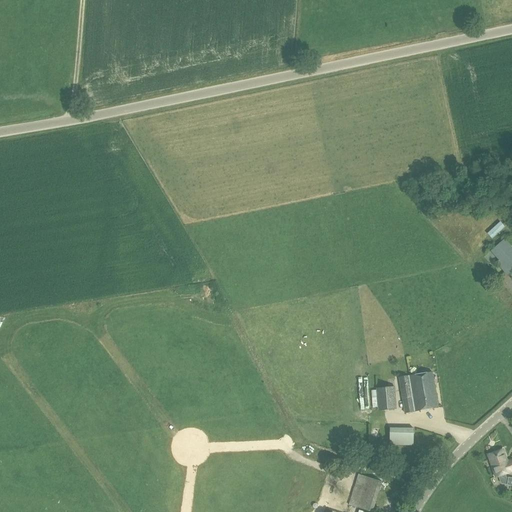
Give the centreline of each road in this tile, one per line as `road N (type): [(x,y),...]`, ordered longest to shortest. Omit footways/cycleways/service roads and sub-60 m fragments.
road 1 (unclassified): [(511,28),(0,131)]
road 2 (unclassified): [(414,511),(452,460),(511,405)]
